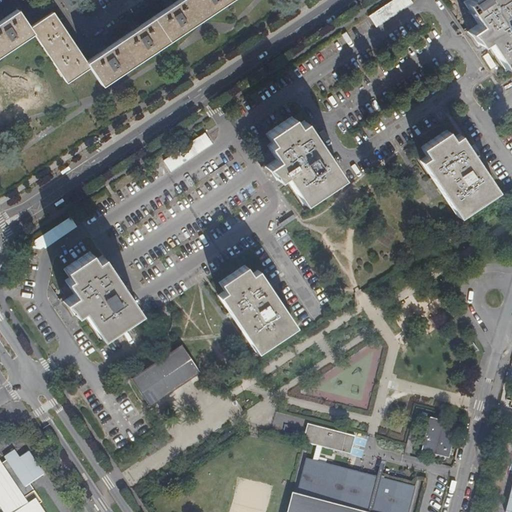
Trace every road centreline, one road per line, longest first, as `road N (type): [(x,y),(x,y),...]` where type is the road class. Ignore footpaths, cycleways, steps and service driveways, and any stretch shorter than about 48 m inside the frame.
road 1 (residential): [(337,0),(0,226)]
road 2 (residential): [(463,474),(511,308)]
road 3 (unclassified): [(128,511),(35,387)]
road 4 (unclassified): [(23,395),(106,511)]
